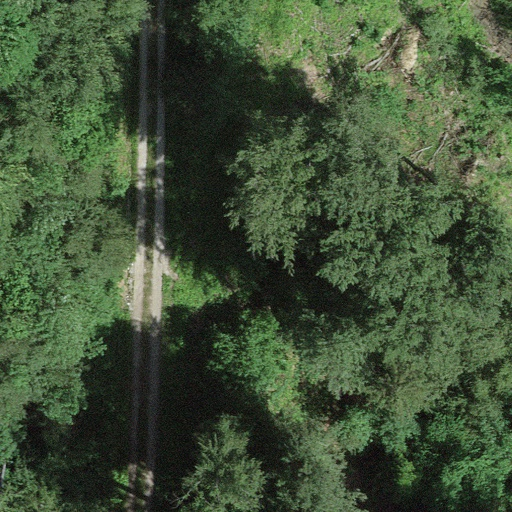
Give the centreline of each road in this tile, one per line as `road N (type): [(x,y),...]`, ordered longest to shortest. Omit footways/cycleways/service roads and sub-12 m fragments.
road 1 (track): [(152,0),(138,511)]
road 2 (track): [(145,341),(174,315),(220,221),(274,0)]
